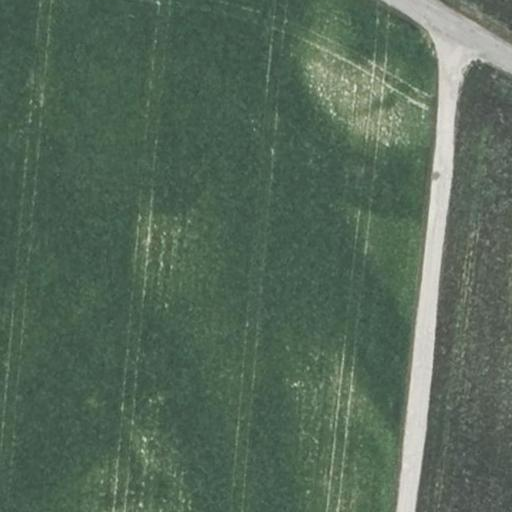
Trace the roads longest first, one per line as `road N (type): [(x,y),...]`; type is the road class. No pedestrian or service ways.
road 1 (track): [(403,511),(452,25)]
road 2 (tertiary): [(400,0),(511,60)]
